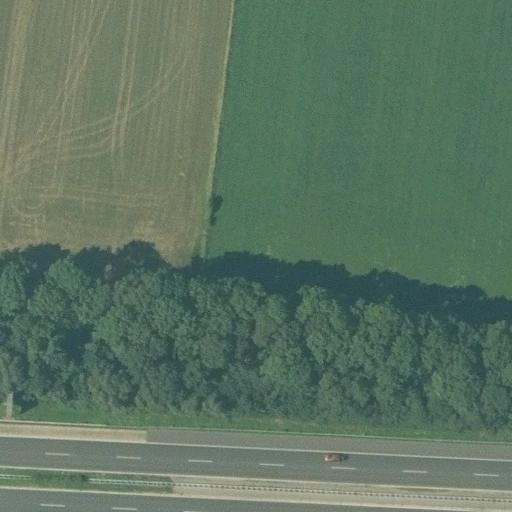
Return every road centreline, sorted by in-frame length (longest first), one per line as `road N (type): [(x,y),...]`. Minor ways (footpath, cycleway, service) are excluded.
road 1 (unclassified): [(511,367),(0,293)]
road 2 (motorway): [(511,478),(0,453)]
road 3 (track): [(193,318),(231,0)]
road 4 (motorway): [(0,504),(157,511)]
